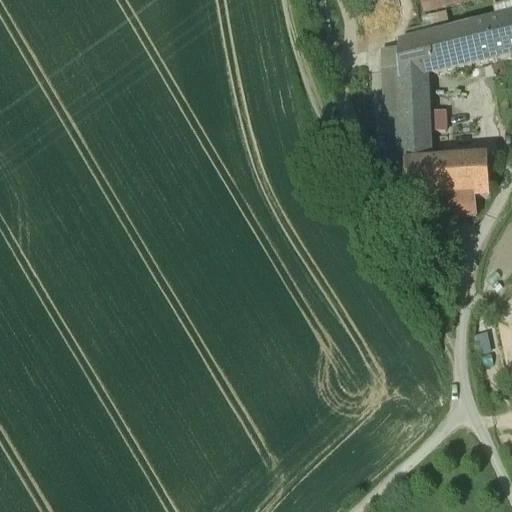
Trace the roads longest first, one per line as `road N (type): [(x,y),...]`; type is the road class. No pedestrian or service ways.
road 1 (unknown): [(280,0),(318,120),(457,360)]
road 2 (unclassified): [(511,491),(465,401),(457,360),(472,254),(511,170)]
road 3 (track): [(465,401),(358,511)]
